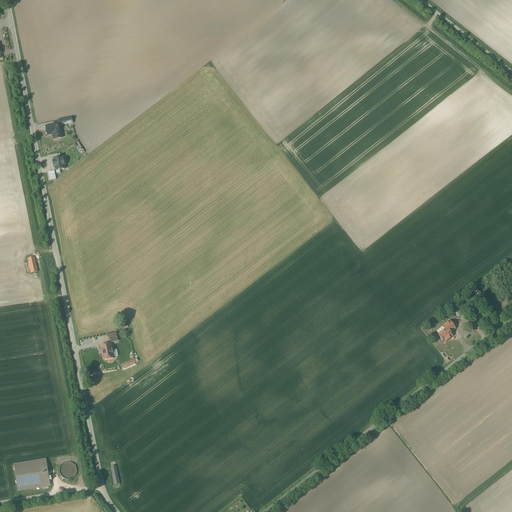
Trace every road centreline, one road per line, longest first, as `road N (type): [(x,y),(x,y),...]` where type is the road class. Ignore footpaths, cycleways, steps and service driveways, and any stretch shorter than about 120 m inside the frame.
road 1 (unclassified): [(7,0),(102,486)]
road 2 (unclassified): [(511,318),(267,511)]
